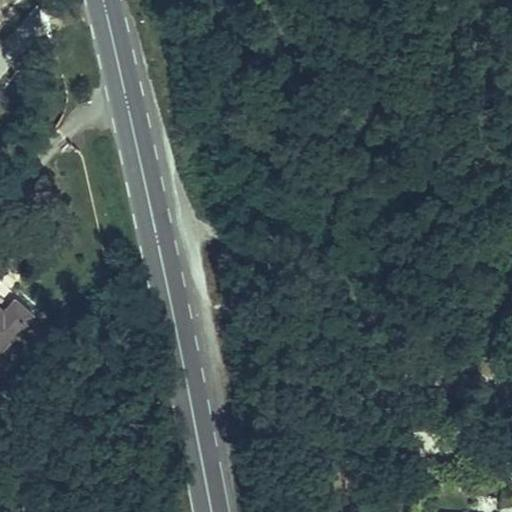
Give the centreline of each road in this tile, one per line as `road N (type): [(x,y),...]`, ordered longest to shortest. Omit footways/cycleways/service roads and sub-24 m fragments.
road 1 (secondary): [(211,511),(99,0)]
road 2 (unknown): [(0,198),(69,132),(123,101)]
